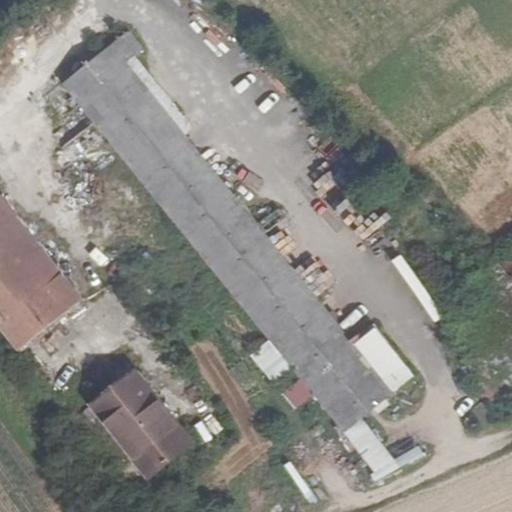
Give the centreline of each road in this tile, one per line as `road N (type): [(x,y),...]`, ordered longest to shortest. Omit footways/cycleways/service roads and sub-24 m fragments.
road 1 (track): [(511,437),(342,511)]
road 2 (unknown): [(105,2),(0,69)]
